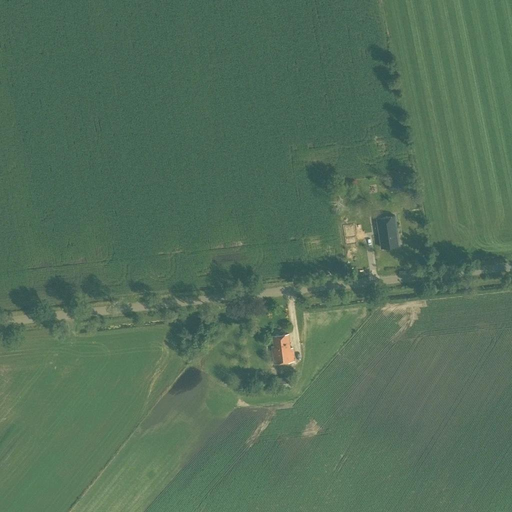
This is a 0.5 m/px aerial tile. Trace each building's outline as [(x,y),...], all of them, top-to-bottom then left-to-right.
[(366,194),(403,190),(402,181),(389,182),(389,183),(365,186),(366,194)] [(382,249),(399,246),(395,217),(378,219),(382,249)] [(357,231),(356,225),(343,227),(345,242),(365,239),(364,230),(357,231)] [(290,349),(289,335),(273,336),(274,347),(272,347),(274,363),(294,361),(292,349),(290,349)] [(236,383),(264,379),(262,371),(235,375),(236,383)] [(276,389),(293,387),(291,377),(275,378),(276,389)] [(263,383),(253,384),(254,391),(264,389),(263,383)]
